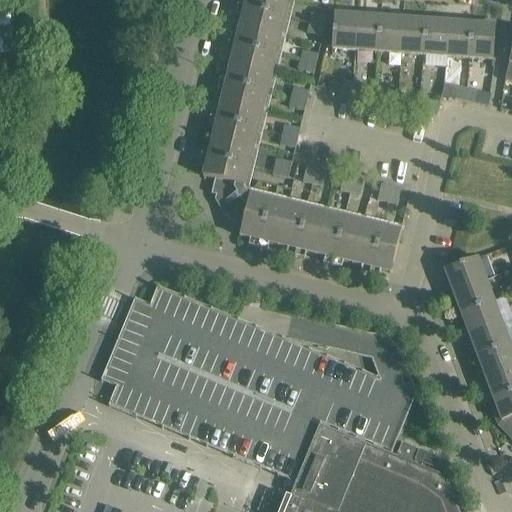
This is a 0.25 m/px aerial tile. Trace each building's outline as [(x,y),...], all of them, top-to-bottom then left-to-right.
[(289,0),(238,0),(237,7),(285,18),(289,0)] [(280,37),(285,18),(237,7),(235,16),(241,17),(239,27),(280,37)] [(355,52),(358,13),(348,12),(347,16),(334,15),(331,50),(355,52)] [(355,52),(378,53),(380,19),(368,18),(368,13),(358,13),(355,52)] [(311,14),(309,24),(325,28),(327,18),(311,14)] [(401,55),(403,16),(393,15),(393,19),(380,19),(378,53),(401,55)] [(401,55),(423,56),(426,22),(413,21),(413,16),(403,16),(401,55)] [(446,58),(449,19),(439,18),(438,23),(426,22),(423,56),(446,58)] [(446,58),(469,60),(471,25),(459,24),(459,20),(449,19),(446,58)] [(471,25),(469,60),(492,61),(495,22),(484,21),(484,26),(471,25)] [(322,38),(325,28),(309,24),(307,34),(322,38)] [(276,55),(280,37),(239,27),(237,36),(231,34),(228,44),(276,55)] [(271,74),(276,55),(228,44),(226,53),(232,55),(230,64),(271,74)] [(302,52),(300,61),(316,65),(318,55),(302,52)] [(313,75),(316,65),(300,61),(298,71),(313,75)] [(267,93),(271,74),(230,64),(228,73),(222,72),(219,81),(267,93)] [(262,111),(267,93),(219,81),(217,90),(223,92),(221,101),(262,111)] [(343,81),(340,93),(350,95),(353,83),(343,81)] [(362,85),(353,83),(350,95),(360,98),(362,85)] [(457,88),(454,100),(464,102),(467,90),(457,88)] [(293,89),(291,99),(307,102),(309,93),(293,89)] [(476,92),(467,90),(464,102),(474,104),(476,92)] [(388,92),(385,104),(395,106),(398,94),(388,92)] [(395,106),(405,109),(408,96),(398,94),(395,106)] [(304,112),(307,102),(291,99),(289,108),(304,112)] [(258,130),(262,111),(221,101),(219,110),(213,109),(210,118),(258,130)] [(427,114),(431,115),(437,116),(440,104),(430,102),(427,114)] [(253,148),(258,130),(210,118),(208,128),(214,129),(212,138),(253,148)] [(284,126),(282,136),(298,140),(300,130),(284,126)] [(295,150),(298,140),(282,136),(280,146),(295,150)] [(249,167),(253,148),(212,138),(210,148),(203,146),(201,156),(249,167)] [(244,187),(249,167),(201,156),(199,165),(205,167),(203,177),(215,180),(244,187)] [(276,160),(273,173),(272,175),(288,179),(292,164),(276,160)] [(303,183),(312,185),(316,170),(306,167),(303,183)] [(326,172),(316,170),(312,185),(322,187),(326,172)] [(340,192),(349,194),(353,179),(344,176),(340,192)] [(363,181),(353,179),(349,194),(359,197),(363,181)] [(227,221),(242,225),(249,196),(244,187),(215,180),(211,194),(216,196),(214,200),(224,216),(228,217),(227,221)] [(377,201),(387,203),(390,188),(381,185),(377,201)] [(400,190),(390,188),(387,203),(397,206),(400,190)] [(257,248),(264,221),(269,200),(249,196),(242,225),(239,237),(249,239),(248,246),(257,248)] [(269,200),(264,221),(257,248),(267,250),(268,244),(278,246),(288,205),(269,200)] [(288,205),(278,246),(287,249),(285,255),(295,257),(306,210),(288,205)] [(325,214),(306,210),(295,257),(304,259),(306,253),(315,255),(325,214)] [(325,214),(315,255),(324,258),(323,264),(332,266),(343,218),(325,214)] [(362,223),(343,218),(332,266),(341,268),(343,262),(352,264),(362,223)] [(362,223),(352,264),(362,267),(360,273),(369,275),(381,227),(362,223)] [(401,232),(381,227),(369,275),(379,277),(380,271),(391,274),(401,232)] [(477,259),(444,271),(449,284),(445,285),(449,295),(485,281),(477,259)] [(493,303),(485,281),(449,295),(452,305),(456,303),(461,315),(493,303)] [(114,409),(297,483),(310,451),(291,443),(301,420),(319,428),(320,428),(389,456),(415,393),(165,292),(156,315),(133,305),(100,387),(120,395),(114,409)] [(501,324),(493,303),(461,315),(465,327),(461,328),(465,338),(501,324)] [(472,346),(477,357),(509,345),(501,324),(465,338),(468,347),(472,346)] [(511,351),(509,345),(477,357),(481,369),(477,371),(481,380),(511,368),(511,351)] [(511,368),(481,380),(484,390),(488,388),(493,400),(511,392),(511,368)] [(511,392),(493,400),(497,412),(493,413),(498,425),(510,438),(511,436),(511,392)] [(291,443),(310,451),(319,428),(301,420),(291,443)] [(389,456),(320,428),(319,428),(310,451),(297,483),(291,496),(290,500),(313,510),(318,511),(461,511),(450,481),(389,456)] [(402,443),(397,456),(411,461),(416,449),(402,443)] [(419,450),(415,461),(439,471),(443,460),(419,450)] [(311,511),(313,510),(290,500),(291,496),(286,498),(279,511),(311,511)]
